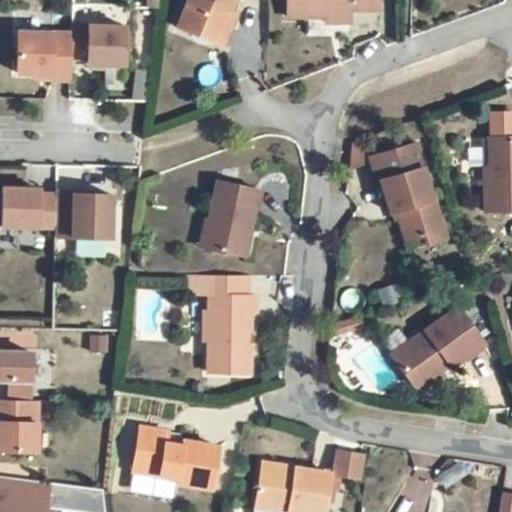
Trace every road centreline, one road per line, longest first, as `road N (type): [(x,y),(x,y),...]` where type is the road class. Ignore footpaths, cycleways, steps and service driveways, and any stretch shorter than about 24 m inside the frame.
road 1 (residential): [(327,114),(294,376),(328,421),(511,450)]
road 2 (residential): [(511,10),(363,68),(327,114)]
road 3 (residential): [(0,144),(135,146)]
